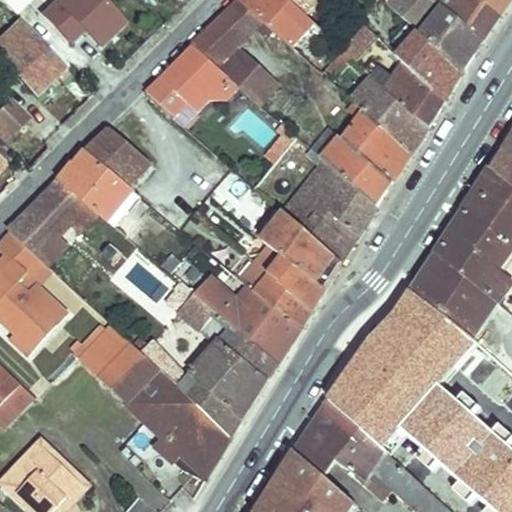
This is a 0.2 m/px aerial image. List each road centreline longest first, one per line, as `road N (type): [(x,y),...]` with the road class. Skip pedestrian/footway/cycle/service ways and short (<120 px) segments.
road 1 (secondary): [(511,64),(376,280),(339,313),(219,511)]
road 2 (residential): [(0,222),(215,0)]
road 3 (unknown): [(339,313),(511,430)]
